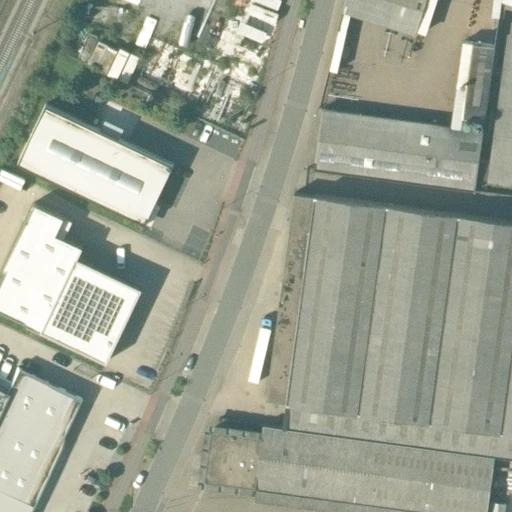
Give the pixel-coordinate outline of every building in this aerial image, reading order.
[(344,0),(344,3),(418,26),(425,0),(344,0)] [(511,34),(510,35),(489,182),(511,185),(511,34)] [(131,81),(141,55),(99,38),(88,64),(131,81)] [(495,45),(473,42),(463,116),(485,119),(495,45)] [(174,163),(44,103),(14,169),(144,229),(174,163)] [(462,127),(322,108),(314,168),(476,190),(484,131),(462,127)] [(485,119),(463,116),(462,127),(483,130),(485,119)] [(511,221),(316,195),(316,196),(295,193),(266,398),(286,401),(286,403),(511,433),(511,221)] [(64,217),(34,203),(0,275),(0,308),(107,358),(141,286),(78,257),(83,245),(57,233),(64,217)] [(7,391),(0,387),(0,511),(28,511),(83,398),(18,368),(7,391)] [(487,511),(495,455),(263,424),(261,436),(212,430),(205,481),(440,511),(487,511)]
